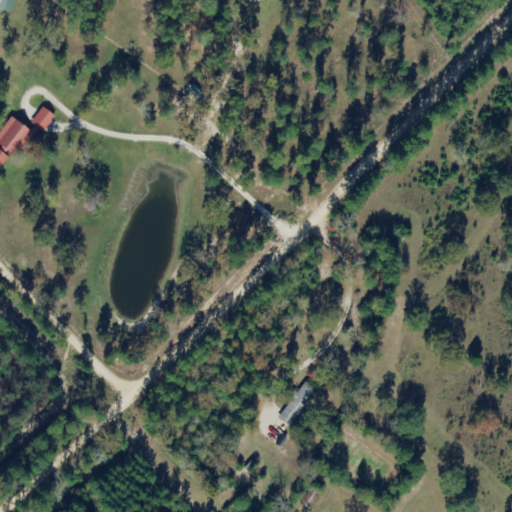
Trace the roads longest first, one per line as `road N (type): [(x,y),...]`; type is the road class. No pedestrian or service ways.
road 1 (residential): [(0,505),(100,416),(115,371),(214,306),(511,16)]
road 2 (residential): [(115,371),(0,263)]
